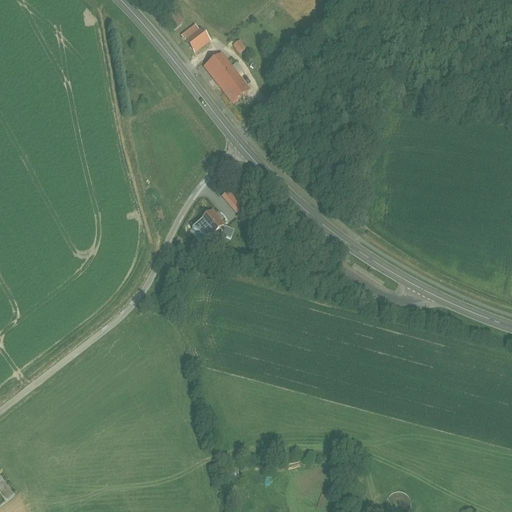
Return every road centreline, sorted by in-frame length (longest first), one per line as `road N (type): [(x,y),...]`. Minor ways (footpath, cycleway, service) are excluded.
road 1 (residential): [(239,144),(196,192),(121,319),(0,410)]
road 2 (secondary): [(239,144),(355,250),(421,290),(511,328)]
road 3 (secondary): [(119,0),(239,144)]
